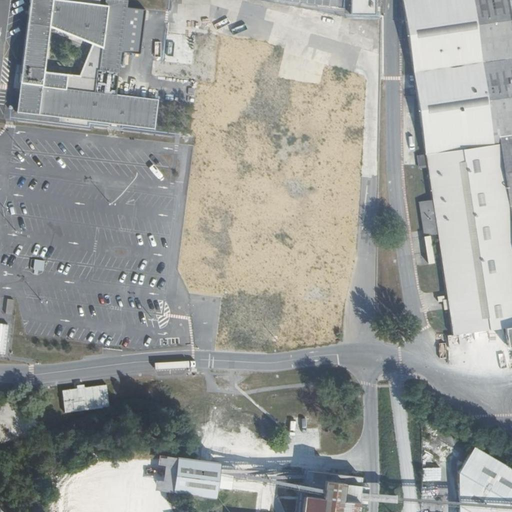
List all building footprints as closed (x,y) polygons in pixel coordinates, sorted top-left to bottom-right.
[(156,128),(159,99),(118,94),(122,51),(128,8),(128,0),(126,0),(29,0),(17,113),(156,128)] [(348,0),(348,15),(373,15),(373,0),(348,0)] [(511,0),(401,0),(452,335),(504,327),(507,346),(511,345),(511,0)] [(145,10),(128,8),(122,51),(140,53),(145,10)] [(366,88),(367,70),(265,60),(267,41),(196,35),(194,47),(181,46),(182,39),(167,38),(165,65),(157,64),(157,69),(214,74),(209,130),(196,129),(195,144),(208,145),(204,191),(208,191),(200,274),(244,278),(239,331),(331,339),(342,226),(364,228),(369,182),(360,181),(368,88),(366,88)] [(416,155),(417,166),(426,165),(424,154),(416,155)] [(35,259),(33,271),(43,272),(45,260),(35,259)] [(0,310),(12,311),(13,299),(0,298),(0,310)] [(0,354),(5,355),(9,325),(0,323),(0,354)] [(62,388),(64,412),(109,407),(107,384),(62,388)] [(236,423),(237,450),(261,449),(260,422),(236,423)] [(511,511),(511,471),(471,448),(456,473),(456,498),(456,511),(511,511)] [(156,455),(153,488),(171,493),(173,493),(174,458),(156,455)] [(173,493),(213,499),(215,470),(216,461),(174,458),(173,493)] [(321,497),(303,495),(301,511),(358,511),(361,495),(363,478),(324,473),(322,490),(321,497)]
